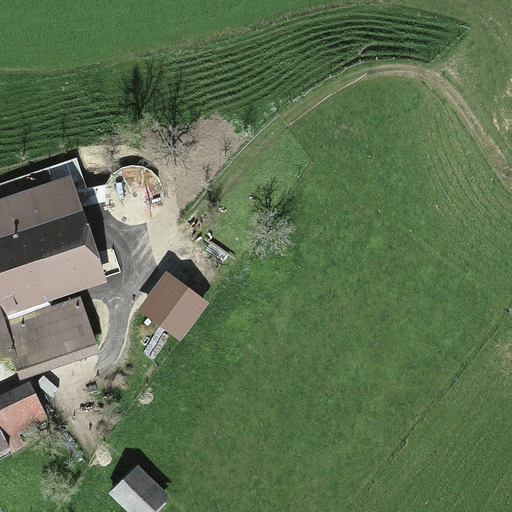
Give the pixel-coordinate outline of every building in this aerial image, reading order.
[(0,358),(15,353),(21,369),(95,344),(81,300),(107,291),(69,177),(0,200),(0,358)] [(204,304),(171,278),(145,311),(179,337),(204,304)] [(47,419),(34,394),(0,412),(0,424),(8,439),(47,419)] [(0,450),(9,446),(0,428),(0,450)] [(144,511),(159,498),(138,477),(121,493),(139,511),(144,511)]
